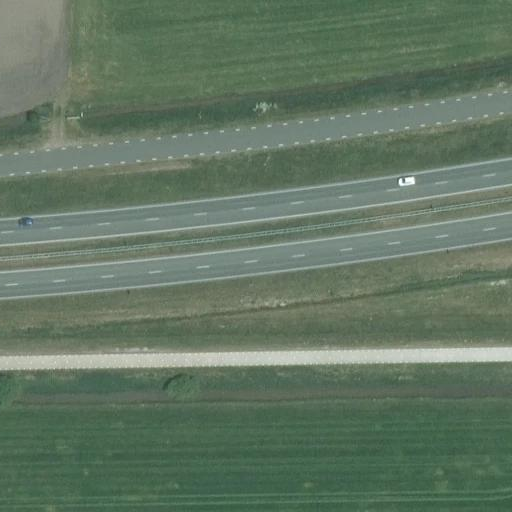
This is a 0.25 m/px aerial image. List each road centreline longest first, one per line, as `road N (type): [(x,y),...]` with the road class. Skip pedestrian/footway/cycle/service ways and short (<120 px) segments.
road 1 (unclassified): [(0,167),(511,102)]
road 2 (trunk): [(511,171),(282,205),(0,232)]
road 3 (trunk): [(0,285),(511,225)]
